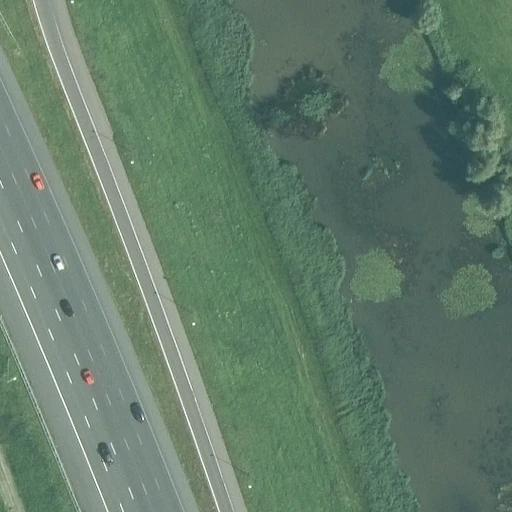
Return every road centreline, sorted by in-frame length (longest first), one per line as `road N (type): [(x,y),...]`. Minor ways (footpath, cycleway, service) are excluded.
road 1 (motorway): [(225,511),(39,0)]
road 2 (motorway): [(152,511),(0,148)]
